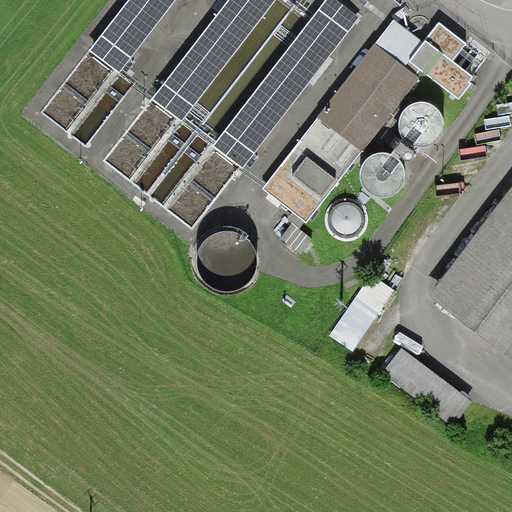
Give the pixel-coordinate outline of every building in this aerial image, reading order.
[(130,0),(92,50),(121,72),(175,0),(130,0)] [(227,0),(152,98),(181,120),(271,0),(227,0)] [(333,0),(325,0),(214,145),(243,167),(357,18),(333,0)] [(396,24),(265,189),(306,221),(419,78),(415,76),(421,68),(460,99),(472,83),(470,81),(473,78),(452,61),(465,44),(440,24),(423,46),(396,24)] [(215,137),(246,96),(219,76),(188,117),(215,137)] [(511,190),(430,297),(511,359),(511,190)] [(356,195),(333,211),(348,231),(371,215),(356,195)] [(263,268),(252,230),(205,244),(216,282),(263,268)] [(370,270),(335,337),(360,350),(395,283),(370,270)] [(403,350),(384,374),(453,427),(472,403),(403,350)]
